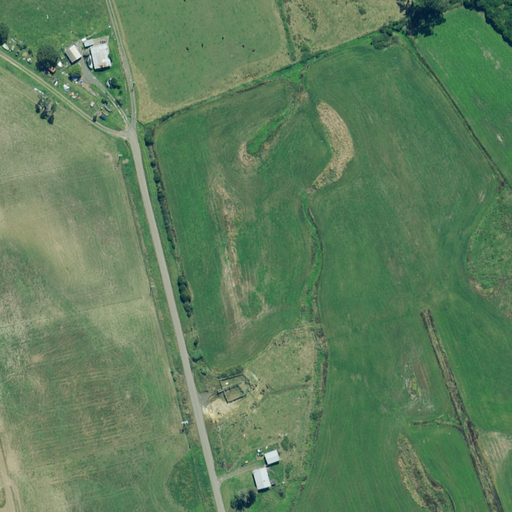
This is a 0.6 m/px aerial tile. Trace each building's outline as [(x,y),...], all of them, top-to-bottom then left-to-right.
[(111,66),(106,44),(90,48),(95,69),(111,66)] [(82,56),(74,46),(65,52),(72,63),(82,56)] [(71,77),(76,80),(81,74),(77,70),(71,77)] [(280,460),(276,450),(265,455),(268,464),(280,460)] [(271,486),(266,468),(253,471),(258,490),(271,486)]
